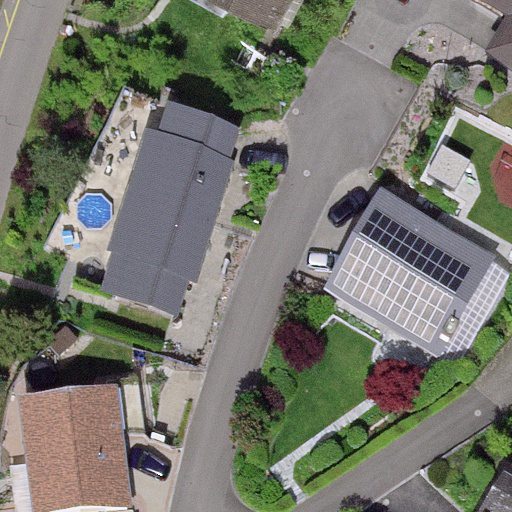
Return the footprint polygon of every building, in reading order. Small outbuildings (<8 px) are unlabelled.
[(287,0),(223,0),(274,26),(287,0)] [(511,0),(468,0),(503,21),(480,58),(511,76),(511,0)] [(232,130),(162,109),(153,139),(138,135),(90,300),(175,324),(188,281),(196,283),(231,163),(223,160),(232,130)] [(412,225),(373,202),(317,295),(437,366),(500,260),(420,213),(412,225)] [(108,389),(7,402),(20,511),(90,511),(123,508),(108,389)] [(511,511),(511,480),(496,472),(474,511),(511,511)]
